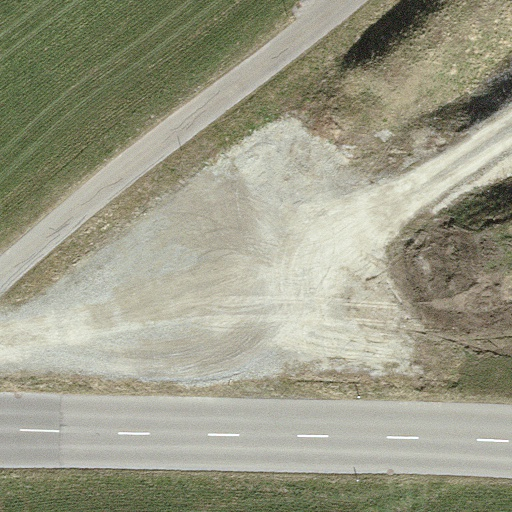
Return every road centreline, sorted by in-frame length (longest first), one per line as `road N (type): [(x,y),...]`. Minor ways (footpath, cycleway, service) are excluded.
road 1 (tertiary): [(511,442),(0,429)]
road 2 (residential): [(351,0),(0,277)]
